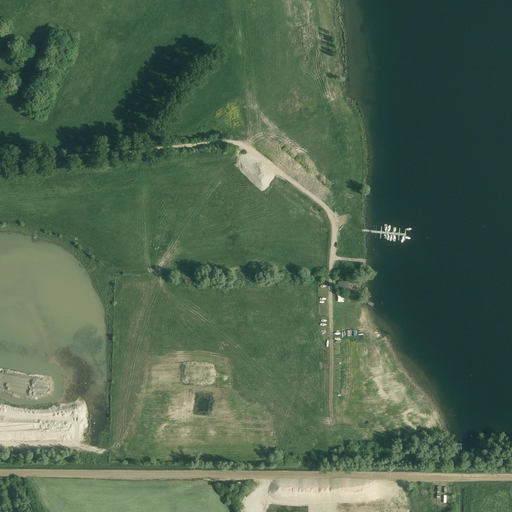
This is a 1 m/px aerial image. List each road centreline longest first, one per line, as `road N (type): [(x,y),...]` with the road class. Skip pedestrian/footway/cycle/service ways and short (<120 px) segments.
road 1 (track): [(0,164),(221,142),(249,148),(331,217),(331,382)]
road 2 (track): [(0,472),(511,477)]
